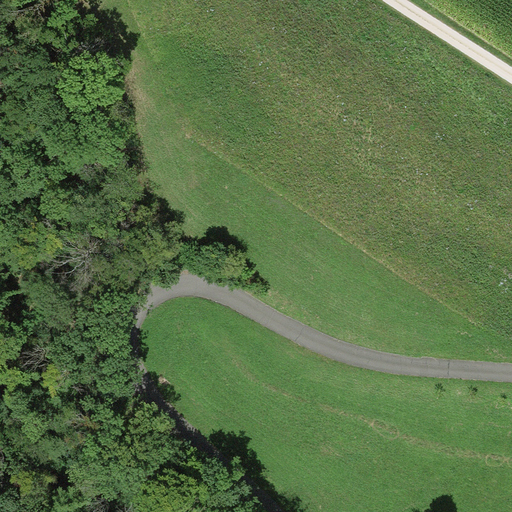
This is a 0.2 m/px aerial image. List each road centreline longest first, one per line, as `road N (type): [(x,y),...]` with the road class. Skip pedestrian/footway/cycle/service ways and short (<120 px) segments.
road 1 (track): [(272,511),(137,382),(126,334),(144,299),(180,283),(384,365),(511,375)]
road 2 (track): [(398,0),(511,74)]
